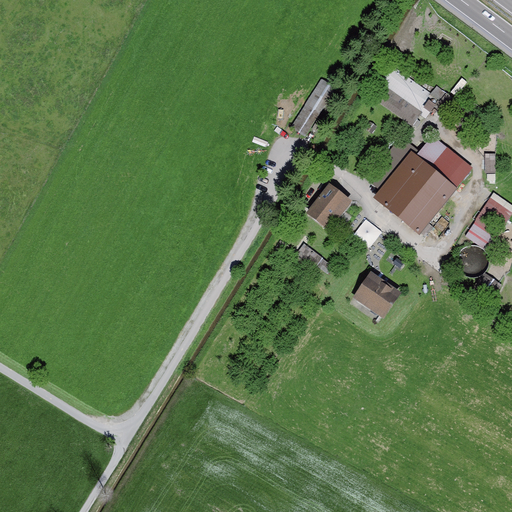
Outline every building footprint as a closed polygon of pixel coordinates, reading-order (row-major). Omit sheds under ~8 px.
[(431,94),(393,66),(370,96),(412,128),(421,116),(426,120),(436,106),(431,102),(433,100),(429,97),(431,94)] [(337,89),(322,80),(291,128),(306,138),(337,89)] [(450,108),(455,101),(437,87),(431,94),(429,97),(433,100),(447,111),(450,108)] [(455,101),(450,108),(471,124),(476,117),(455,101)] [(372,135),(378,127),(371,122),(365,130),(372,135)] [(366,181),(380,192),(374,199),(419,236),(474,169),(434,136),(420,152),(402,138),(366,181)] [(496,159),(485,159),(485,174),(496,174),(496,159)] [(353,203),(329,185),(306,215),(329,233),(353,203)] [(492,194),(469,236),(485,245),(498,222),(506,226),(511,216),(511,212),(506,210),(510,203),(492,194)] [(369,217),(357,233),(373,246),(386,230),(369,217)] [(290,247),(280,241),(275,250),(285,256),(290,247)] [(334,267),(304,245),(295,257),(314,271),(317,267),(328,275),(334,267)] [(490,288),(498,277),(487,270),(480,282),(490,288)] [(402,294),(371,273),(353,299),(384,320),(402,294)]
